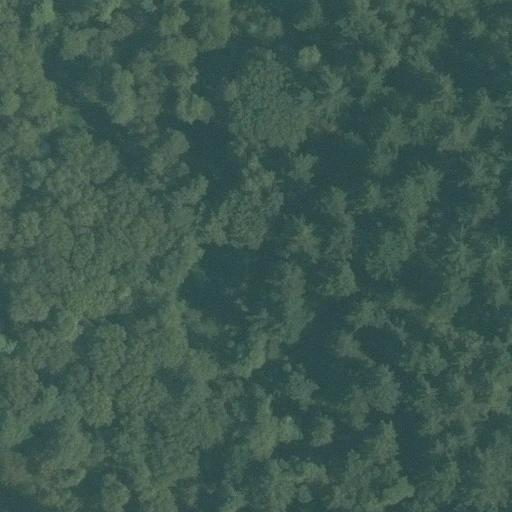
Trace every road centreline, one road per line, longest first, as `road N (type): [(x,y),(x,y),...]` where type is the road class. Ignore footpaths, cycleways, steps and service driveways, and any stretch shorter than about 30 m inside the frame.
road 1 (track): [(489,499),(225,451),(313,0)]
road 2 (track): [(488,511),(511,378)]
